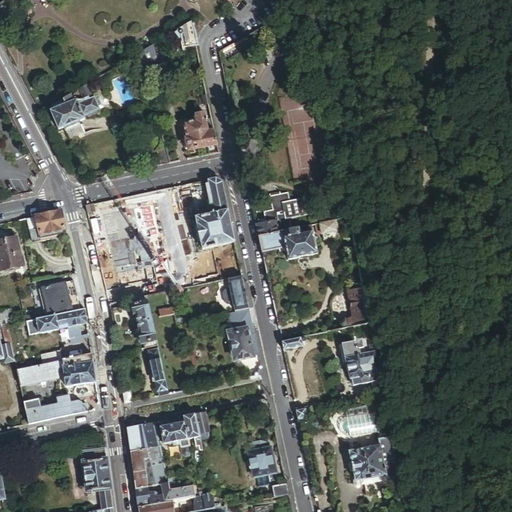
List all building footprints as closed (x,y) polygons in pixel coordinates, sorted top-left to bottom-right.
[(198,48),(198,47),(194,26),(179,34),(181,37),(183,38),(186,39),(188,50),(198,48)] [(143,68),(157,64),(153,49),(140,57),(143,68)] [(87,116),(86,114),(89,112),(91,115),(99,110),(97,108),(102,106),(101,104),(103,103),(99,96),(98,97),(96,94),(92,97),(90,94),(91,93),(88,87),(72,96),(74,101),(53,112),(62,130),(87,116)] [(60,103),(70,98),(66,91),(57,97),(60,103)] [(191,151),(219,145),(213,118),(207,119),(206,115),(196,117),(197,122),(186,124),(190,139),(188,139),(191,151)] [(161,166),(170,163),(167,149),(157,151),(161,166)] [(236,243),(224,183),(218,179),(210,181),(217,214),(197,218),(203,249),(236,243)] [(260,238),(293,232),(291,220),(312,216),(308,199),(291,203),(290,194),(282,196),(282,194),(271,196),(272,202),(270,203),(271,210),(264,212),(266,220),(259,221),(260,226),(258,227),(260,238)] [(88,215),(96,213),(94,206),(86,207),(88,215)] [(33,243),(66,235),(61,212),(28,220),(33,243)] [(337,241),(339,235),(337,222),(320,226),(324,243),(337,241)] [(289,262),(319,257),(316,243),(320,242),(319,238),(315,239),(314,233),(313,233),(312,228),(293,232),(260,238),(263,254),(287,250),(289,262)] [(0,272),(20,268),(14,240),(0,242),(0,272)] [(243,277),(229,279),(230,287),(245,284),(243,277)] [(47,318),(81,311),(75,283),(41,290),(47,318)] [(234,306),(248,303),(245,284),(230,287),(234,306)] [(109,304),(128,300),(126,290),(123,291),(122,287),(106,290),(109,304)] [(168,308),(174,307),(170,291),(165,292),(168,308)] [(350,331),(372,327),(369,306),(367,291),(352,293),(356,320),(349,321),(349,325),(347,325),(347,328),(350,328),(350,331)] [(143,344),(158,341),(149,296),(142,297),(143,304),(134,305),(136,315),(137,315),(141,332),(140,332),(142,344),(143,344)] [(248,303),(234,306),(235,312),(249,309),(248,303)] [(113,326),(129,323),(126,305),(110,308),(113,326)] [(162,328),(177,325),(174,307),(168,308),(161,310),(162,317),(160,317),(162,328)] [(244,324),(252,322),(249,309),(235,312),(237,321),(244,320),(244,324)] [(15,325),(11,310),(0,313),(0,320),(2,328),(8,327),(15,325)] [(60,329),(59,326),(68,324),(69,328),(79,326),(88,324),(85,310),(81,311),(47,318),(36,320),(27,322),(30,336),(60,329)] [(89,333),(81,334),(79,326),(69,328),(74,353),(91,349),(89,333)] [(5,344),(11,342),(8,327),(2,328),(4,337),(5,344)] [(13,360),(15,358),(11,342),(5,344),(4,337),(0,337),(0,331),(0,328),(0,359),(5,359),(7,361),(13,360)] [(235,361),(259,356),(254,329),(239,332),(233,333),(229,334),(235,361)] [(144,349),(159,346),(158,341),(143,344),(144,349)] [(284,352),(304,348),(303,341),(283,346),(284,352)] [(359,351),(365,350),(364,342),(356,344),(357,349),(358,349),(359,351)] [(380,376),(375,347),(371,348),(372,356),(367,357),(365,350),(359,351),(358,349),(357,349),(356,344),(343,347),(346,363),(348,362),(352,383),(354,383),(355,389),(373,386),(372,378),(380,376)] [(158,393),(168,391),(159,346),(144,349),(140,350),(141,354),(149,353),(151,363),(152,362),(156,381),(155,382),(157,393),(158,393)] [(49,363),(61,360),(59,352),(47,355),(49,363)] [(67,389),(96,383),(92,354),(61,360),(49,363),(43,364),(17,370),(20,384),(58,376),(58,373),(64,372),(67,389)] [(124,405),(131,403),(129,391),(122,392),(124,405)] [(29,425),(86,413),(86,412),(85,404),(79,401),(71,403),(69,393),(58,395),(60,405),(51,407),(50,405),(40,407),(39,399),(24,402),(29,425)] [(261,411),(270,409),(270,406),(264,401),(259,402),(261,411)] [(299,422),(307,421),(306,412),(297,414),(299,422)] [(200,435),(208,433),(205,414),(196,416),(200,435)] [(201,454),(204,454),(201,443),(200,435),(196,416),(190,417),(178,419),(179,425),(185,424),(189,442),(194,440),(196,449),(199,449),(200,453),(201,454)] [(190,448),(189,442),(185,424),(179,425),(178,419),(169,421),(159,423),(163,446),(172,445),(173,448),(180,446),(180,450),(190,448)] [(132,453),(160,448),(155,424),(142,427),(129,429),(132,453)] [(378,433),(379,440),(389,438),(388,432),(387,431),(386,430),(384,430),(382,430),(380,431),(379,432),(378,433)] [(201,443),(208,442),(208,433),(200,435),(201,443)] [(388,480),(398,479),(390,438),(389,438),(379,440),(380,446),(350,452),(350,455),(348,455),(349,463),(352,463),(356,483),(387,477),(388,480)] [(262,487),(277,484),(270,446),(267,443),(263,441),(260,442),(262,451),(248,454),(253,479),(260,478),(262,487)] [(168,484),(168,482),(160,448),(132,453),(134,474),(137,490),(149,488),(163,485),(168,484)] [(101,511),(113,509),(105,451),(82,454),(86,493),(95,492),(99,492),(100,503),(101,511)] [(169,493),(178,491),(177,486),(174,484),(172,484),(172,481),(168,482),(168,484),(169,493)] [(139,508),(196,499),(194,488),(178,491),(169,493),(168,484),(163,485),(165,499),(163,499),(162,497),(159,497),(159,495),(155,493),(150,494),(149,488),(137,490),(139,508)] [(274,499),(288,497),(286,485),(272,488),(274,499)] [(214,509),(214,506),(212,496),(203,498),(203,496),(200,496),(200,499),(203,511),(214,509)] [(192,511),(195,511),(203,511),(200,499),(196,499),(196,502),(192,511)] [(173,511),(172,503),(139,508),(139,511),(173,511)]
